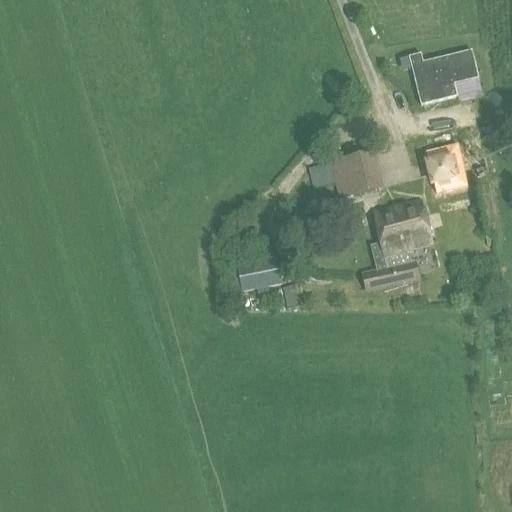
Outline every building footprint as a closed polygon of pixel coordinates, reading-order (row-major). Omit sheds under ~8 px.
[(409,59),(421,108),(458,99),(455,86),(479,81),(472,53),(424,64),(421,56),(409,59)] [(425,154),(436,196),(467,188),(457,146),(425,154)] [(372,154),(349,161),(359,196),(382,190),(372,154)] [(359,196),(349,161),(332,165),(341,201),(359,196)] [(364,276),(369,295),(421,282),(417,264),(412,265),(409,254),(414,253),(413,250),(433,245),(422,202),(376,214),(387,259),(390,259),(393,270),(381,273),(381,272),(364,276)] [(244,291),(282,283),(281,277),(291,275),(288,257),(239,267),(244,291)]
